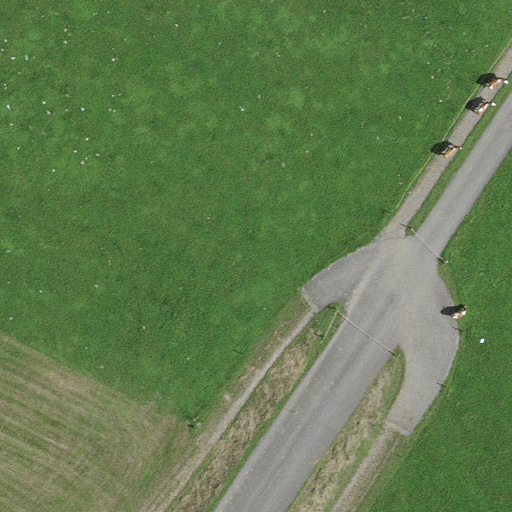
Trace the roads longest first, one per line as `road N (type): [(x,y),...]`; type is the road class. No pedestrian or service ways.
road 1 (unclassified): [(511,140),(261,511)]
road 2 (track): [(358,511),(420,408),(436,361),(431,322),(413,289)]
